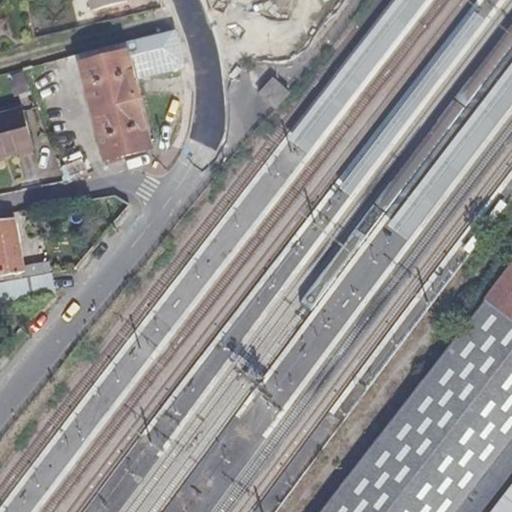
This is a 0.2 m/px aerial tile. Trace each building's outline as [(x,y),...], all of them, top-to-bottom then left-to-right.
[(86,0),(90,13),(124,4),(123,0),(86,0)] [(403,0),(292,145),(311,160),(433,0),(403,0)] [(488,17),(476,8),(340,183),(352,192),(488,17)] [(183,61),(172,31),(76,56),(77,59),(54,65),(61,94),(86,88),(108,160),(144,151),(154,148),(134,79),(182,66),(183,61)] [(511,59),(390,221),(410,237),(511,102),(511,59)] [(275,82),(263,98),(279,110),(291,94),(275,82)] [(20,107),(0,112),(0,152),(30,144),(20,107)] [(49,123),(43,126),(46,133),(51,131),(49,123)] [(446,259),(459,269),(505,210),(491,200),(446,259)] [(0,275),(24,271),(17,220),(16,218),(0,220),(0,275)] [(53,274),(0,283),(0,302),(56,291),(53,274)] [(511,275),(327,511),(458,511),(511,443),(511,275)]
